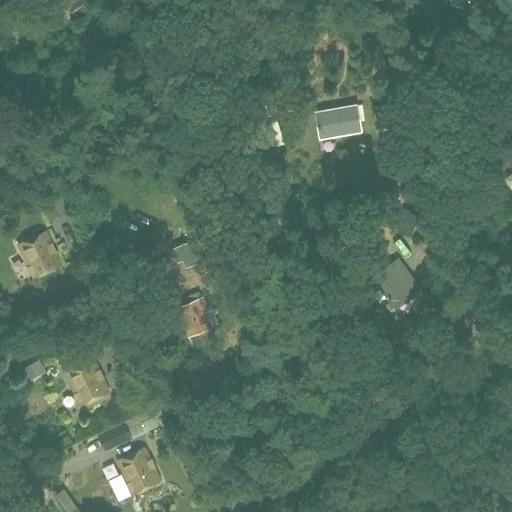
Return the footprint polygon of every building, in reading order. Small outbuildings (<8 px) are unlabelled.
[(92,5),(99,1),(98,0),(70,0),(78,12),(91,4),(92,5)] [(452,0),(454,9),(495,2),(494,0),(452,0)] [(320,138),(361,130),(356,104),(315,112),(320,138)] [(390,127),(386,105),(372,107),(376,129),(390,127)] [(275,146),(290,143),(287,128),(271,131),(275,146)] [(411,237),(418,215),(403,210),(396,232),(411,237)] [(183,261),(185,268),(205,260),(200,247),(212,242),(202,220),(190,225),(195,239),(171,250),(175,264),(183,261)] [(18,244),(34,278),(61,265),(45,232),(18,244)] [(393,306),(418,287),(396,259),(372,277),(393,306)] [(190,333),(209,325),(202,309),(206,307),(202,298),(180,308),(190,333)] [(66,371),(81,404),(108,392),(93,358),(66,371)] [(114,443),(131,435),(125,423),(108,431),(114,443)] [(96,464),(117,454),(111,440),(90,449),(96,464)] [(117,460),(133,494),(160,481),(144,448),(117,460)] [(7,489),(0,480),(0,501),(3,504),(14,496),(8,488),(7,489)]
